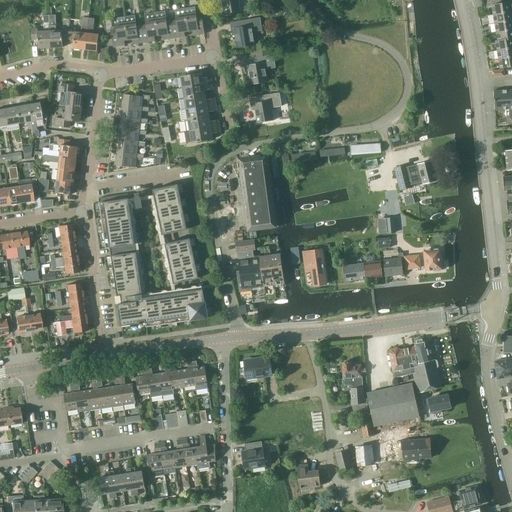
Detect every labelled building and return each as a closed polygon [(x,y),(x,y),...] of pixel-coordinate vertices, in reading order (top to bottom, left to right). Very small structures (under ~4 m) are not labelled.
[(239,0),(218,0),(219,1),(222,1),(224,14),(241,11),(239,0)] [(511,2),(491,6),(493,15),(511,11),(511,2)] [(195,7),(185,8),(189,31),(193,30),(193,35),(204,34),(205,34),(203,20),(202,17),(197,17),(195,7)] [(177,20),(172,21),(174,38),(185,37),(184,32),(189,31),(185,8),(175,9),(177,20)] [(165,11),(155,12),(158,35),(163,35),(163,40),(174,38),(172,21),(167,22),(165,11)] [(511,20),(511,11),(493,15),(494,24),(511,20)] [(147,25),(142,25),(144,42),(155,41),(154,36),(158,35),(155,12),(145,14),(147,25)] [(63,41),(68,42),(69,28),(62,27),(62,30),(55,30),(55,28),(55,15),(49,15),(50,28),(51,47),(63,47),(63,41)] [(135,15),(125,16),(128,40),(133,39),(133,44),(144,42),(142,25),(137,26),(135,15)] [(112,29),(106,30),(108,46),(114,46),(114,47),(125,45),(124,40),(128,40),(125,16),(115,18),(117,29),(113,29),(112,29)] [(76,29),(69,28),(68,42),(74,42),(73,48),(85,49),(89,18),(83,17),(82,33),(75,32),(76,29)] [(253,32),(263,30),(261,17),(230,22),(233,35),(236,34),(238,47),(255,45),(253,32)] [(93,34),(94,18),(89,18),(85,49),(97,51),(99,35),(93,34)] [(496,33),(511,29),(511,20),(494,24),(496,33)] [(0,30),(0,41),(2,53),(15,51),(11,28),(0,30)] [(38,48),(51,47),(50,28),(45,29),(45,31),(38,31),(38,28),(32,28),(32,40),(38,40),(38,48)] [(511,29),(496,33),(497,41),(511,38),(511,29)] [(497,50),(511,47),(511,38),(497,41),(495,41),(497,50)] [(511,57),(511,47),(497,50),(498,60),(511,57)] [(266,69),(276,68),(274,54),(244,59),(246,72),(249,72),(251,85),(268,82),(266,69)] [(500,68),(511,66),(511,57),(498,60),(500,68)] [(181,76),(183,87),(212,83),(211,76),(202,78),(201,73),(181,76)] [(213,89),(212,83),(183,87),(185,98),(205,95),(204,90),(213,89)] [(59,84),(58,91),(61,92),(59,105),(65,106),(80,107),(82,93),(73,92),(74,86),(59,84)] [(511,89),(493,91),(495,110),(509,109),(509,119),(511,118),(511,89)] [(272,107),(282,106),(280,92),(250,97),(252,110),(255,110),(257,123),(274,120),(272,107)] [(124,94),(123,106),(142,109),(142,106),(143,99),(150,100),(151,96),(151,95),(143,95),(143,96),(124,94)] [(206,100),(205,95),(185,98),(187,109),(216,104),(215,98),(206,100)] [(30,121),(29,121),(31,131),(32,137),(39,135),(37,130),(36,130),(34,120),(42,119),(39,102),(27,105),(30,121)] [(187,109),(181,110),(183,121),(185,121),(209,117),(208,112),(217,111),(216,104),(187,109)] [(18,123),(29,121),(30,121),(27,105),(15,107),(18,123)] [(78,121),(80,107),(65,106),(64,119),(55,118),(55,125),(69,127),(70,120),(78,121)] [(123,106),(122,118),(141,120),(141,118),(142,111),(149,111),(149,107),(142,106),(142,109),(123,106)] [(15,107),(3,109),(6,125),(18,123),(15,107)] [(185,121),(187,132),(220,126),(219,120),(209,121),(209,117),(185,121)] [(122,118),(121,130),(140,132),(140,130),(141,122),(148,123),(148,121),(148,119),(141,118),(141,120),(122,118)] [(211,134),(221,132),(220,126),(187,132),(185,132),(186,143),(212,139),(211,134)] [(121,130),(119,142),(138,144),(139,142),(139,134),(146,135),(147,133),(147,131),(140,130),(140,132),(121,130)] [(44,148),(43,155),(74,159),(76,146),(68,146),(69,140),(58,139),(58,144),(60,145),(59,152),(49,150),(49,148),(44,148)] [(119,142),(118,153),(137,155),(137,153),(138,146),(145,147),(145,145),(146,142),(139,142),(138,144),(119,142)] [(352,145),(352,155),(381,153),(381,143),(352,145)] [(319,156),(345,152),(344,146),(319,149),(319,156)] [(315,150),(291,154),(292,161),(317,157),(315,150)] [(20,152),(11,153),(12,159),(12,161),(22,160),(20,152)] [(118,153),(117,165),(136,167),(137,158),(144,158),(144,156),(144,154),(137,153),(137,155),(118,153)] [(58,163),(57,169),(73,170),(74,159),(43,155),(42,161),(58,163)] [(289,171),(287,155),(281,156),(282,171),(289,171)] [(248,230),(261,228),(276,226),(267,156),(239,160),(248,230)] [(378,165),(377,159),(366,161),(367,168),(378,165)] [(406,165),(395,168),(401,191),(412,189),(412,187),(437,180),(432,161),(418,164),(418,165),(412,166),(407,168),(406,165)] [(16,167),(8,168),(10,179),(18,178),(16,167)] [(72,182),(73,170),(57,169),(56,181),(72,182)] [(505,191),(507,191),(508,200),(507,200),(508,214),(511,214),(511,175),(503,176),(505,191)] [(54,193),(70,195),(72,182),(56,181),(54,193)] [(33,200),(31,184),(19,186),(21,202),(33,200)] [(187,230),(181,200),(178,184),(162,188),(153,189),(163,235),(172,233),(187,230)] [(9,204),(21,202),(19,186),(7,188),(9,204)] [(7,188),(0,189),(0,205),(9,204),(7,188)] [(405,194),(407,203),(413,202),(411,193),(405,194)] [(143,298),(128,194),(99,198),(106,248),(110,248),(117,296),(121,296),(122,303),(118,304),(121,326),(140,323),(140,321),(145,320),(146,327),(190,321),(208,318),(206,302),(205,302),(203,289),(184,292),(143,298)] [(387,233),(389,233),(396,233),(395,217),(385,218),(387,233)] [(72,224),(58,226),(60,238),(74,236),(72,224)] [(27,231),(15,233),(17,246),(16,247),(17,254),(18,254),(19,257),(19,259),(25,258),(23,246),(29,245),(27,231)] [(3,235),(5,248),(16,247),(17,246),(15,233),(3,235)] [(60,238),(62,250),(76,248),(74,236),(60,238)] [(380,246),(391,245),(390,236),(379,237),(380,246)] [(199,278),(193,252),(190,238),(174,242),(165,244),(174,284),(182,282),(199,278)] [(237,250),(255,247),(254,240),(236,242),(237,250)] [(297,247),(291,248),(293,263),(299,262),(297,247)] [(50,256),(51,264),(77,260),(76,248),(62,250),(63,257),(55,258),(54,255),(50,256)] [(314,285),(320,285),(326,284),(321,249),(303,252),(306,271),(312,271),(314,285)] [(440,250),(425,251),(426,270),(442,269),(442,267),(444,266),(444,262),(441,262),(440,250)] [(241,271),(238,271),(239,283),(240,288),(242,287),(242,289),(252,288),(252,290),(265,289),(264,286),(260,256),(254,257),(253,251),(238,253),(239,259),(241,271)] [(399,259),(384,260),(386,276),(403,274),(401,259),(404,258),(403,252),(399,253),(399,259)] [(280,254),(270,255),(274,285),(275,285),(276,286),(282,286),(284,284),(283,283),(284,283),(280,254)] [(270,255),(260,256),(264,286),(274,285),(270,255)] [(419,255),(405,257),(406,269),(420,268),(419,258),(419,255)] [(344,266),(346,281),(383,276),(381,261),(373,262),(372,257),(366,257),(367,263),(344,266)] [(65,274),(79,272),(77,260),(51,264),(51,267),(51,270),(57,270),(57,268),(64,267),(65,274)] [(49,264),(41,265),(42,274),(43,281),(55,279),(54,273),(45,274),(44,267),(49,266),(49,265),(49,264)] [(39,280),(37,270),(22,272),(23,282),(39,280)] [(67,285),(69,297),(83,295),(81,283),(67,285)] [(21,299),(22,305),(26,304),(25,298),(23,288),(7,290),(9,301),(21,299)] [(66,304),(70,304),(70,309),(84,307),(83,295),(69,297),(69,298),(65,299),(66,304)] [(58,317),(59,322),(86,319),(84,307),(70,309),(71,315),(63,316),(63,313),(58,314),(58,317)] [(42,328),(40,314),(28,315),(30,330),(42,328)] [(18,332),(30,330),(28,315),(16,317),(18,332)] [(0,334),(8,333),(6,319),(0,320),(0,334)] [(59,322),(55,323),(57,335),(66,334),(65,328),(73,327),(74,333),(88,331),(86,319),(59,322)] [(414,373),(418,393),(420,393),(442,388),(441,387),(437,369),(439,366),(438,360),(435,359),(431,360),(428,344),(424,342),(423,337),(416,339),(417,344),(414,347),(401,350),(398,348),(391,349),(389,352),(394,371),(395,371),(396,377),(408,375),(414,373)] [(271,374),(269,358),(244,361),(247,377),(271,374)] [(511,358),(495,361),(498,379),(511,376),(511,358)] [(184,387),(196,385),(192,361),(187,362),(188,369),(182,370),(184,387)] [(197,361),(192,361),(196,385),(197,391),(208,389),(207,383),(208,383),(205,366),(198,367),(197,361)] [(363,387),(362,365),(352,366),(351,362),(343,363),(344,386),(351,385),(351,388),(363,387)] [(165,366),(166,372),(159,373),(163,396),(174,394),(173,389),(173,388),(171,372),(170,369),(170,365),(165,366)] [(150,392),(151,398),(163,396),(159,373),(153,374),(152,373),(152,368),(147,369),(148,373),(151,392),(150,392)] [(136,377),(139,394),(150,392),(151,392),(148,373),(147,369),(142,369),(143,374),(143,376),(136,377)] [(175,371),(171,372),(173,388),(184,387),(182,370),(175,371)] [(409,380),(408,375),(396,377),(398,383),(409,380)] [(133,383),(121,385),(124,405),(136,403),(133,383)] [(374,426),(398,421),(416,417),(419,416),(412,383),(367,393),(374,426)] [(121,385),(110,387),(113,407),(124,405),(121,385)] [(110,387),(98,389),(102,409),(113,407),(110,387)] [(352,404),(364,403),(363,387),(351,388),(352,404)] [(102,409),(98,389),(87,391),(90,411),(102,409)] [(87,391),(76,392),(79,409),(79,412),(90,411),(87,391)] [(67,411),(79,409),(76,392),(64,394),(67,411)] [(448,394),(426,399),(427,404),(430,403),(432,411),(433,411),(433,413),(435,414),(440,413),(441,411),(441,409),(451,407),(448,394)] [(352,404),(353,414),(369,413),(368,403),(364,403),(352,404)] [(20,408),(7,410),(9,425),(22,423),(20,408)] [(0,410),(0,425),(9,425),(7,410),(0,410)] [(188,425),(186,410),(177,412),(177,413),(177,414),(179,426),(188,425)] [(206,410),(200,411),(202,423),(208,422),(206,410)] [(168,428),(179,426),(177,414),(177,413),(166,414),(167,423),(168,428)] [(155,416),(157,430),(164,429),(162,415),(155,416)] [(418,423),(416,417),(398,421),(399,427),(418,423)] [(364,438),(375,435),(372,420),(361,422),(364,438)] [(439,429),(425,432),(427,440),(429,439),(430,443),(428,444),(432,463),(452,458),(450,449),(451,448),(450,442),(448,441),(448,440),(439,441),(438,437),(441,437),(439,429)] [(201,446),(195,447),(198,464),(197,464),(198,469),(211,467),(209,462),(216,461),(215,457),(216,444),(214,445),(207,446),(205,436),(199,437),(201,446)] [(186,466),(197,464),(198,464),(195,447),(189,448),(187,438),(182,439),(186,466)] [(177,440),(179,450),(173,450),(175,468),(186,466),(182,439),(177,440)] [(266,465),(262,441),(245,444),(246,451),(242,452),(245,469),(266,465)] [(13,449),(12,442),(7,443),(8,450),(8,451),(0,452),(0,459),(14,458),(13,449)] [(153,476),(165,474),(165,473),(160,442),(155,443),(156,453),(150,454),(153,476)] [(165,442),(160,442),(165,473),(176,472),(175,468),(173,450),(166,451),(165,442)] [(414,442),(402,445),(405,458),(410,457),(412,467),(432,463),(428,444),(419,445),(418,445),(415,445),(414,442)] [(357,464),(374,464),(373,443),(357,444),(357,464)] [(336,453),(342,477),(354,474),(348,450),(336,453)] [(39,473),(43,477),(54,465),(50,461),(39,473)] [(18,476),(22,480),(33,468),(28,464),(18,476)] [(308,464),(298,466),(300,487),(320,485),(318,470),(309,471),(308,464)] [(58,469),(54,465),(43,477),(48,481),(58,469)] [(135,467),(131,468),(135,494),(138,494),(138,488),(145,487),(142,471),(136,472),(135,467)] [(37,472),(33,468),(22,480),(26,484),(37,472)] [(127,469),(127,473),(121,474),(124,491),(131,489),(132,495),(135,494),(131,468),(127,469)] [(110,493),(111,498),(114,498),(110,471),(105,472),(106,477),(99,478),(102,494),(110,493)] [(114,471),(110,471),(114,498),(117,497),(116,492),(124,491),(121,474),(115,475),(114,471)] [(390,491),(414,485),(412,477),(388,483),(390,491)] [(465,508),(482,503),(477,486),(460,491),(462,499),(454,502),(456,508),(464,506),(465,508)] [(211,494),(209,487),(202,488),(203,495),(211,494)] [(18,495),(7,496),(7,511),(23,511),(23,500),(22,495),(18,495)] [(44,495),(33,495),(33,499),(34,511),(44,511),(44,499),(44,495)] [(428,502),(430,511),(453,511),(449,496),(428,502)] [(62,511),(62,498),(55,498),(44,499),(44,511),(62,511)] [(34,511),(33,499),(23,500),(23,511),(34,511)]
